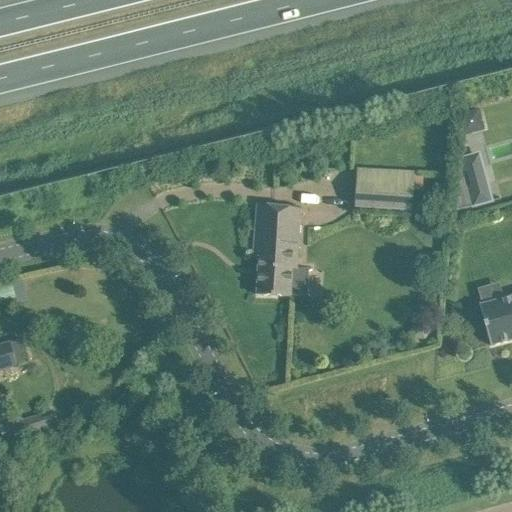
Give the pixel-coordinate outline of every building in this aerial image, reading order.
[(471,134),(481,114),(479,108),(457,114),(463,136),(471,134)] [(487,204),(474,155),(459,159),(456,212),(487,204)] [(357,168),(354,207),(412,210),(414,171),(357,168)] [(300,209),(257,205),(253,258),(259,258),(257,296),(291,298),(291,296),(308,297),(309,270),(297,269),(300,209)] [(511,296),(480,306),(491,347),(511,340),(511,296)] [(10,343),(0,346),(0,371),(17,366),(10,343)] [(0,429),(5,445),(47,432),(41,414),(0,426),(0,429)]
